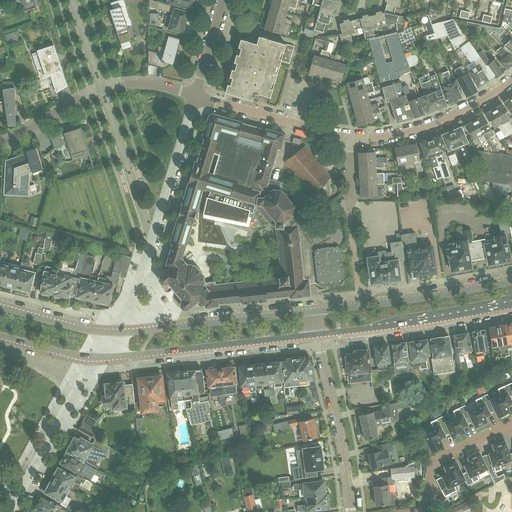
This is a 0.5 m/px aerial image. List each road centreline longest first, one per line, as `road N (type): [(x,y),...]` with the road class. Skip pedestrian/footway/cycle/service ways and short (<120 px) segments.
road 1 (residential): [(113,333),(145,263),(196,97)]
road 2 (primary): [(94,357),(315,334)]
road 3 (residential): [(196,97),(145,83),(101,88),(0,143)]
road 4 (primary): [(313,311),(113,333)]
road 5 (primary): [(511,282),(313,311)]
road 6 (primary): [(315,334),(511,303)]
road 7 (residential): [(350,511),(315,334)]
road 8 (residential): [(346,138),(420,130),(511,81)]
road 9 (residential): [(8,511),(94,357)]
road 10 (residential): [(346,138),(196,97)]
road 11 (residential): [(418,511),(437,459),(511,426)]
